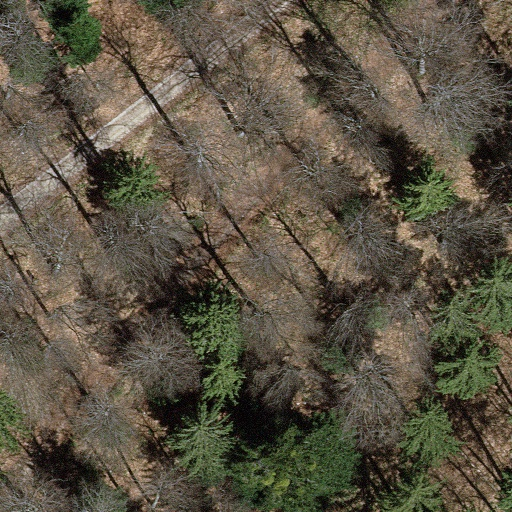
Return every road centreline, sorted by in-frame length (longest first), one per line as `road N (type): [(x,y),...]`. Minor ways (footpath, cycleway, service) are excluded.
road 1 (track): [(433,0),(0,501)]
road 2 (track): [(0,209),(269,0)]
